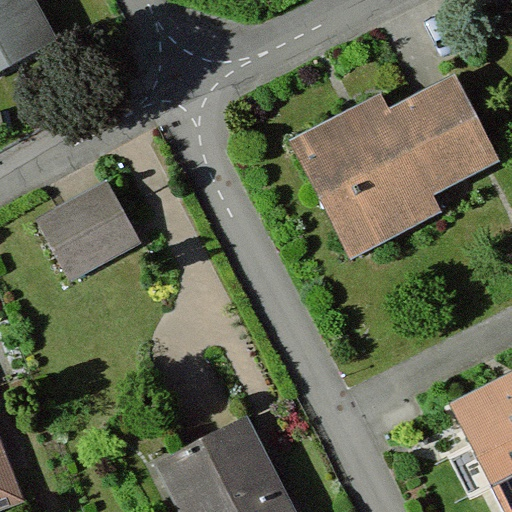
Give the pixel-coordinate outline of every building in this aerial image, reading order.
[(0,0),(0,77),(58,48),(32,0),(0,0)] [(386,97),(294,143),(355,265),(456,215),(449,201),(510,171),(467,85),(398,120),(386,97)] [(107,182),(32,224),(70,292),(146,249),(107,182)] [(204,444),(157,471),(180,511),(293,511),(204,356),(166,378),(204,444)] [(511,511),(511,391),(461,418),(509,511),(511,511)] [(0,511),(37,511),(0,414),(0,511)]
